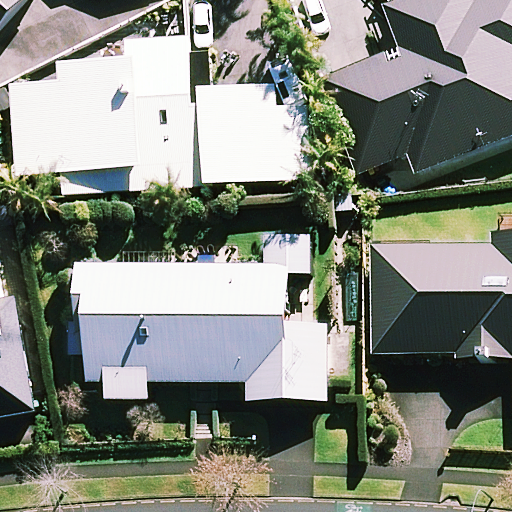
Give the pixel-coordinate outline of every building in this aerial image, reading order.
[(0,0),(0,37),(35,0),(0,0)] [(511,0),(410,0),(389,8),(409,62),(349,84),(354,97),(342,102),(368,175),(412,159),(419,178),(511,143),(511,0)] [(198,100),(195,47),(132,51),(134,75),(16,83),(23,181),(66,178),(67,201),(317,185),(311,92),(198,100)] [(376,252),(377,359),(455,358),(455,365),(511,364),(511,240),(496,240),(496,251),(376,252)] [(331,301),(315,286),(316,242),(272,242),(272,273),(83,271),(82,326),(75,326),(74,361),(92,361),(92,387),(110,387),(110,404),(152,404),(153,387),(257,388),(257,406),(332,407),(333,331),(315,331),(315,323),(331,301)] [(8,307),(0,253),(0,423),(41,417),(23,305),(8,307)]
